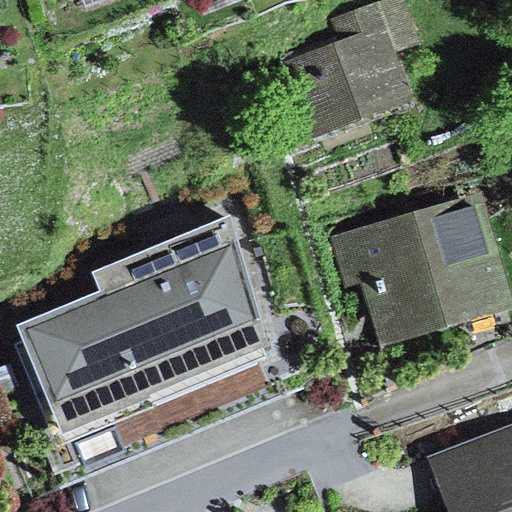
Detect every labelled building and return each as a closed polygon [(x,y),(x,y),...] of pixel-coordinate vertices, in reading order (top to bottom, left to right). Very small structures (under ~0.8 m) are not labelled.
[(339,38),(262,67),(288,138),(414,92),(397,47),(420,39),(405,0),(381,0),(332,18),(339,38)] [(511,171),(510,168),(483,174),(501,198),(511,195),(511,171)] [(511,286),(481,186),(331,230),(346,279),(363,274),(382,336),(511,297),(511,286)] [(103,280),(18,313),(60,422),(280,333),(228,208),(95,260),(103,280)] [(169,415),(171,421),(264,387),(255,362),(75,427),(82,447),(169,415)] [(455,511),(511,511),(511,421),(432,452),(455,511)]
